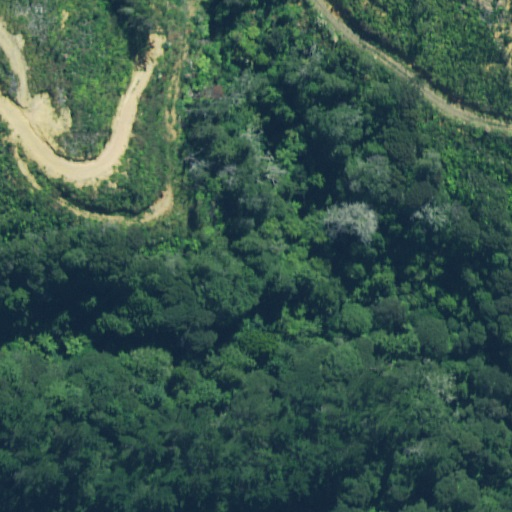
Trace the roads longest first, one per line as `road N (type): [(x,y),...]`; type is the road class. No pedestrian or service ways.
road 1 (track): [(0,103),(79,162),(121,119),(146,41),(142,0)]
road 2 (track): [(311,0),(344,33),(511,127)]
